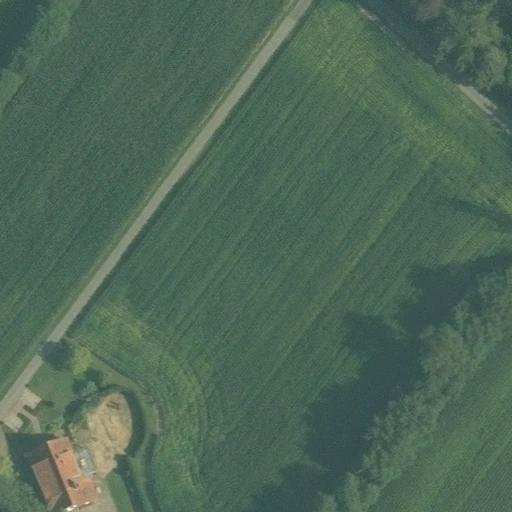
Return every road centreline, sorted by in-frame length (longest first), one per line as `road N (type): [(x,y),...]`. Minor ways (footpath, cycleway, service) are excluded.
road 1 (unclassified): [(302,0),(0,409)]
road 2 (unclassified): [(373,0),(511,126)]
